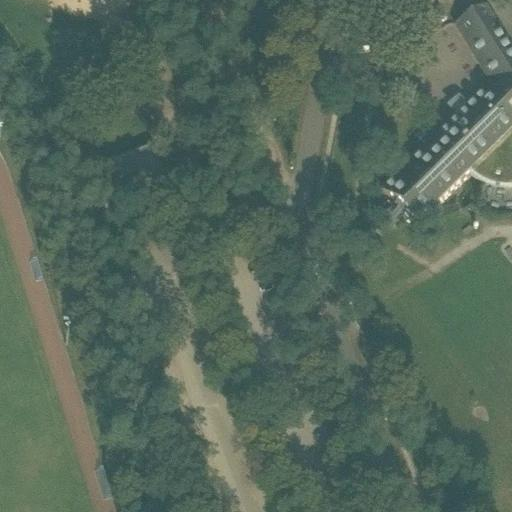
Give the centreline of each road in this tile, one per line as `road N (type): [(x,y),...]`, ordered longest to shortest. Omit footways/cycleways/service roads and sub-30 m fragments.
road 1 (residential): [(338,0),(294,213),(404,511)]
road 2 (track): [(294,213),(209,0)]
